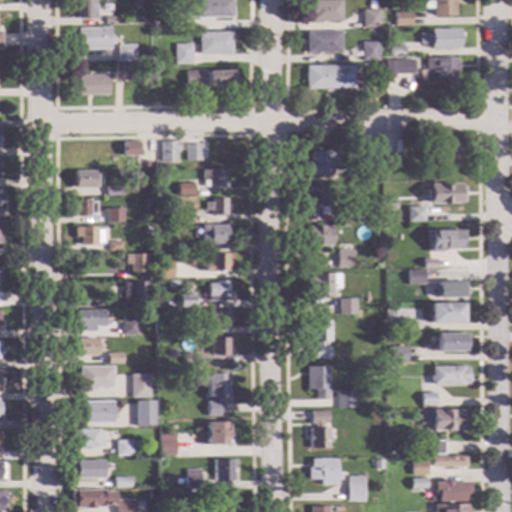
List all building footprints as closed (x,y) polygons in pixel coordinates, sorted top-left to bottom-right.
[(93,0),(94,20),(74,20),(74,0),(93,0)] [(230,0),(231,18),(193,18),(192,0),(230,0)] [(339,0),(339,21),(309,22),(308,16),(306,16),(305,1),(339,0)] [(455,0),(455,2),(453,2),(454,16),(431,16),(431,9),(423,9),(422,0),(455,0)] [(378,28),(360,29),(359,11),(377,10),(378,28)] [(187,30),(170,31),(170,12),(187,12),(187,30)] [(409,27),(393,27),(392,12),(409,12),(409,27)] [(108,50),(76,50),(75,29),(107,28),(108,50)] [(457,49),(429,49),(428,44),(417,45),(417,34),(429,34),(429,30),(457,29),(457,49)] [(230,54),(189,55),(189,65),(172,65),(172,45),(197,44),(196,33),(229,32),(230,54)] [(338,53),(305,54),(304,32),(338,32),(338,53)] [(376,61),(359,61),(359,42),(376,43),(376,61)] [(133,61),(116,62),(115,46),(132,45),(133,61)] [(403,57),(386,57),(386,47),(403,46),(403,57)] [(453,64),(456,64),(456,70),(453,70),(453,82),(418,82),(418,70),(423,70),(423,58),(453,58),(453,64)] [(410,74),(392,74),(392,79),(383,79),(383,60),(410,60),(410,74)] [(130,80),(113,81),(112,65),(129,64),(130,80)] [(351,89),(303,89),(303,66),(351,66),(351,89)] [(199,88),(183,88),(183,71),(198,70),(199,88)] [(231,86),(205,87),(204,71),(230,70),(231,86)] [(106,95),(76,96),(76,76),(106,75),(106,95)] [(177,152),(174,152),(175,162),(159,163),(159,142),(177,141),(177,152)] [(136,151),(140,151),(140,157),(121,157),(121,143),(136,142),(136,151)] [(457,150),(460,150),(460,158),(457,158),(458,167),(448,167),(448,172),(436,172),(436,158),(433,158),(433,144),(456,144),(457,150)] [(200,161),(184,161),(183,145),(200,145),(200,161)] [(379,161),(364,162),(364,146),(379,146),(379,161)] [(331,157),(336,157),(336,170),(329,170),(329,176),(304,177),(304,162),(308,161),(308,151),(330,151),(331,157)] [(224,182),(226,182),(226,187),(200,188),(200,170),(224,170),(224,182)] [(92,181),(96,181),(96,187),(93,187),(93,188),(73,189),(73,171),(92,171),(92,181)] [(198,196),(176,196),(176,184),(198,184),(198,196)] [(324,206),(304,206),(304,196),(301,196),(301,192),(304,192),(304,184),(324,184),(324,206)] [(459,186),(463,185),(463,202),(459,202),(459,204),(426,205),(426,185),(459,184),(459,186)] [(121,196),(104,196),(105,185),(122,186),(121,196)] [(225,216),(209,216),(209,210),(203,210),(203,203),(209,203),(209,198),(225,198),(225,216)] [(93,217),(73,217),(73,214),(68,214),(68,206),(72,206),(72,200),(93,200),(93,217)] [(422,223),(406,223),(405,207),(422,207),(422,223)] [(121,223),(104,223),(104,209),(121,209),(121,223)] [(356,222),(340,223),(340,211),(356,211),(356,222)] [(130,222),(122,223),(122,215),(129,215),(130,222)] [(192,223),(179,224),(179,215),(192,215),(192,223)] [(225,245),(199,245),(199,226),(225,226),(225,245)] [(332,246),(305,246),(305,226),(332,226),(332,246)] [(94,245),(78,246),(78,237),(73,237),(73,228),(94,227),(94,245)] [(462,250),(439,250),(439,253),(428,253),(428,231),(462,231),(462,250)] [(120,251),(106,251),(106,242),(119,242),(120,251)] [(351,268),(335,268),(335,252),(351,252),(351,268)] [(145,273),(138,273),(128,273),(128,254),(144,254),(145,273)] [(225,259),(228,259),(228,266),(226,266),(226,271),(204,272),(204,264),(208,263),(208,254),(225,254),(225,259)] [(435,267),(421,268),(421,259),(435,259),(435,267)] [(172,278),(155,278),(155,261),(172,261),(172,278)] [(422,285),(406,285),(406,282),(399,282),(399,273),(405,273),(405,269),(422,269),(422,285)] [(150,281),(138,281),(138,273),(145,273),(150,273),(150,281)] [(331,297),(310,298),(310,292),(307,292),(307,288),(304,288),(304,277),(310,277),(310,273),(331,273),(331,297)] [(143,301),(121,301),(121,282),(143,282),(143,301)] [(226,299),(216,299),(216,302),(206,302),(205,284),(214,284),(214,282),(226,282),(226,299)] [(460,298),(435,298),(435,283),(460,283),(460,298)] [(193,308),(179,308),(179,296),(193,296),(193,308)] [(354,316),(337,316),(337,299),(354,299),(354,316)] [(461,323),(428,323),(428,304),(461,304),(461,323)] [(400,329),(384,329),(383,309),(400,309),(400,329)] [(102,326),(92,327),(92,332),(81,333),(81,326),(74,327),(74,311),(102,310),(102,326)] [(226,326),(208,327),(208,322),(201,322),(200,314),(209,314),(209,310),(225,310),(226,326)] [(328,342),(323,342),(323,347),(329,347),(329,359),(312,359),(312,347),(316,347),(316,342),(308,342),(308,335),(304,335),(304,327),(307,327),(307,320),(328,320),(328,342)] [(137,335),(119,335),(119,322),(137,322),(137,335)] [(193,335),(178,335),(178,325),(193,325),(193,335)] [(461,336),(466,336),(466,351),(461,351),(461,352),(434,352),(434,333),(461,333),(461,336)] [(227,355),(209,356),(209,347),(203,347),(203,338),(226,338),(227,355)] [(95,356),(75,356),(75,355),(72,355),(72,350),(74,350),(74,339),(95,339),(95,356)] [(404,362),(388,362),(388,347),(404,347),(404,362)] [(120,363),(106,364),(105,353),(120,352),(120,363)] [(193,364),(181,365),(180,354),(193,354),(193,364)] [(110,388),(77,388),(77,367),(110,367),(110,388)] [(467,367),(467,385),(462,385),(430,386),(430,382),(428,382),(428,375),(430,375),(430,367),(467,367)] [(328,394),(326,394),(326,400),(313,400),(313,389),(304,390),(304,368),(327,368),(328,394)] [(227,398),(217,398),(217,401),(220,401),(221,417),(205,417),(205,401),(210,401),(210,397),(204,397),(204,373),(227,373),(227,398)] [(147,398),(129,398),(128,375),(146,374),(147,398)] [(352,408),(334,408),(334,391),(352,391),(352,408)] [(434,405),(424,405),(424,406),(419,406),(419,393),(434,393),(434,405)] [(110,423),(79,423),(79,417),(76,417),(76,402),(110,402),(110,423)] [(151,427),(134,427),(133,404),(150,404),(151,427)] [(465,431),(429,431),(429,423),(427,423),(427,415),(430,415),(430,410),(465,410),(465,431)] [(325,424),(320,424),(320,428),(325,428),(326,449),(307,449),(307,428),(313,428),(313,424),(308,424),(308,411),(325,411),(325,424)] [(418,430),(429,430),(429,417),(418,417),(418,430)] [(227,445),(205,445),(204,423),(226,423),(227,445)] [(95,432),(99,432),(99,447),(95,447),(95,448),(89,448),(89,450),(79,450),(79,448),(74,448),(74,431),(95,430),(95,432)] [(172,456),(156,456),(156,434),(172,434),(172,456)] [(442,456),(427,456),(427,454),(422,454),(422,440),(442,440),(442,456)] [(129,456),(112,457),(112,441),(128,441),(129,456)] [(464,457),(464,467),(452,467),(452,470),(447,470),(447,468),(429,468),(429,457),(464,457)] [(230,481),(211,481),(210,460),(230,459),(230,481)] [(333,473),(338,473),(338,480),(333,480),(333,486),(317,486),(317,480),(304,480),(304,468),(307,468),(307,459),(333,459),(333,473)] [(380,470),(371,470),(371,460),(380,460),(380,470)] [(99,478),(68,478),(68,461),(99,461),(99,478)] [(426,473),(410,474),(410,462),(426,462),(426,473)] [(198,488),(182,488),(181,470),(197,469),(198,488)] [(360,502),(343,502),(343,476),(360,476),(360,502)] [(127,488),(111,488),(111,478),(127,478),(127,488)] [(424,490),(408,490),(408,478),(424,478),(424,490)] [(451,482),(468,482),(468,496),(463,496),(463,502),(435,502),(435,496),(431,496),(431,482),(439,482),(439,481),(451,481),(451,482)] [(101,492),(111,492),(111,507),(93,507),(93,510),(80,510),(80,508),(68,508),(68,490),(101,490),(101,492)] [(231,511),(209,511),(209,491),(230,490),(231,511)] [(131,511),(113,511),(113,501),(131,500),(131,511)]
